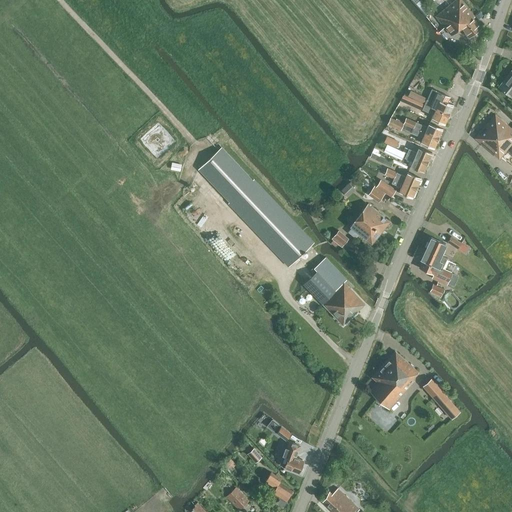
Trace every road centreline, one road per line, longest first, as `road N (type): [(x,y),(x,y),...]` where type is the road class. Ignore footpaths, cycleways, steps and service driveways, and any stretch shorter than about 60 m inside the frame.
road 1 (tertiary): [(299,511),(507,0)]
road 2 (track): [(61,0),(205,147),(188,168),(284,277),(285,294),(358,365)]
road 3 (track): [(0,156),(295,418),(330,434)]
